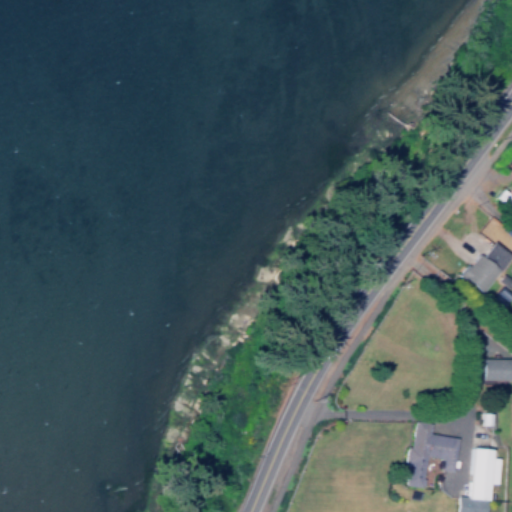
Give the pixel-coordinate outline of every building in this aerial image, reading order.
[(511,181),(510,179),(493,195),(511,215),(511,181)] [(455,279),(477,294),(504,254),(482,239),(455,279)] [(475,379),(511,379),(511,357),(476,357),(475,379)] [(451,436),(423,432),(425,422),(407,420),(403,445),(400,445),(397,462),(400,463),(397,483),(414,486),(419,455),(435,457),(434,468),(447,470),(451,436)] [(449,511),(477,511),(479,482),(491,483),(493,457),(483,456),(483,447),(463,446),(461,495),(450,494),(449,511)]
